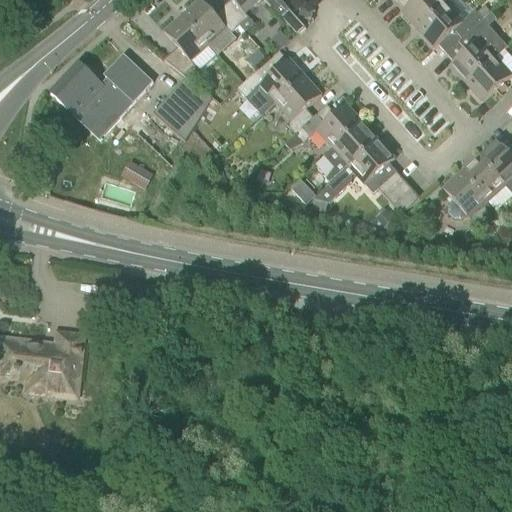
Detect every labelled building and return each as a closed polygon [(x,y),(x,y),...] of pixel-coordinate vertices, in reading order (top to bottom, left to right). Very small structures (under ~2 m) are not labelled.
[(262,0),(229,0),(232,2),(224,10),(240,29),(250,20),(246,16),(263,0),(262,0)] [(306,30),(305,29),(290,12),(279,0),(262,0),(263,0),(280,20),(297,39),(306,30)] [(402,15),(418,33),(448,7),(447,6),(454,0),(403,0),(410,7),(402,15)] [(215,17),(201,2),(183,18),(209,48),(227,32),(231,37),(240,29),(224,10),(215,17)] [(312,21),(314,8),(302,5),(299,18),(312,21)] [(483,23),(477,16),(476,14),(464,25),(448,7),(418,33),(435,52),(439,48),(447,56),(458,46),(483,23)] [(491,15),(485,9),(477,16),(483,23),(491,15)] [(483,23),(489,29),(497,22),(491,15),(483,23)] [(183,18),(164,35),(178,50),(165,63),(184,79),(196,68),(192,64),(209,48),(183,18)] [(506,49),(489,29),(483,23),(458,46),(447,56),(455,64),(450,68),(467,87),(496,60),(506,49)] [(270,45),(281,53),(290,42),(280,33),(270,45)] [(287,63),(280,54),(248,83),(239,91),(247,99),(259,89),(276,107),(306,80),(289,61),(287,63)] [(53,97),(87,129),(101,141),(120,120),(123,123),(137,109),(134,106),(154,85),(126,59),(106,80),(108,82),(102,88),(80,68),(53,97)] [(483,105),(511,78),(511,77),(496,60),(467,87),(483,105)] [(322,98),(306,80),(276,107),(291,123),(287,127),(296,136),(314,120),(307,112),(322,98)] [(186,82),(154,118),(186,144),(211,102),(186,82)] [(296,136),(297,137),(285,148),(291,154),(304,145),(316,134),(332,151),(333,152),(362,125),(346,107),(335,117),(327,108),(314,120),(296,136)] [(331,187),(379,143),(362,125),(333,152),(332,151),(324,159),(336,172),(326,181),(331,187)] [(358,179),(366,188),(375,197),(380,193),(379,192),(398,175),(390,166),(395,161),(379,143),(331,187),(315,202),(330,206),(358,179)] [(511,159),(497,143),(478,160),(505,190),(511,183),(511,159)] [(38,171),(45,172),(47,160),(39,159),(38,171)] [(488,206),(505,190),(478,160),(461,176),(488,206)] [(155,178),(130,165),(122,181),(132,186),(131,188),(146,196),(155,178)] [(379,192),(380,193),(387,201),(405,184),(398,175),(379,192)] [(462,225),(468,220),(470,222),(488,206),(461,176),(443,192),(454,204),(448,209),(448,218),(453,224),(462,225)] [(316,199),(301,183),(292,192),(306,208),(316,199)] [(387,201),(394,209),(413,192),(405,184),(387,201)] [(413,192),(394,209),(402,218),(421,201),(413,192)] [(387,231),(392,226),(395,224),(385,212),(376,220),(387,231)] [(22,398),(74,403),(81,340),(57,337),(55,353),(44,351),(44,347),(0,342),(0,383),(23,386),(22,398)]
